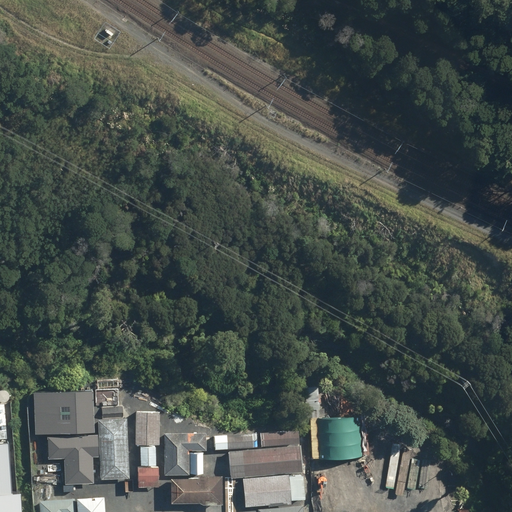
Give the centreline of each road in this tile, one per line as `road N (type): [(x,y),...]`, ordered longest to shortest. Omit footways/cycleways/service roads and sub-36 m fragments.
road 1 (track): [(511,237),(390,185),(209,84),(89,0)]
road 2 (track): [(319,0),(511,84)]
road 3 (track): [(155,48),(106,55),(0,11)]
